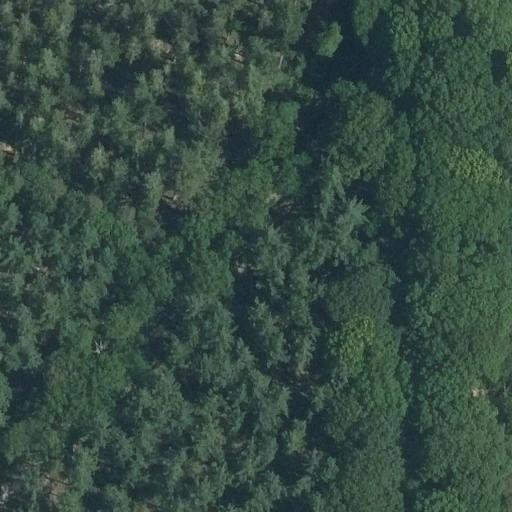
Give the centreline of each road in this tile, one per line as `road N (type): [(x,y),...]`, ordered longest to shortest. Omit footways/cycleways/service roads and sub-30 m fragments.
road 1 (track): [(389,60),(0,498)]
road 2 (track): [(400,382),(387,0)]
road 3 (track): [(0,166),(103,213),(197,273)]
road 4 (track): [(403,511),(400,382)]
